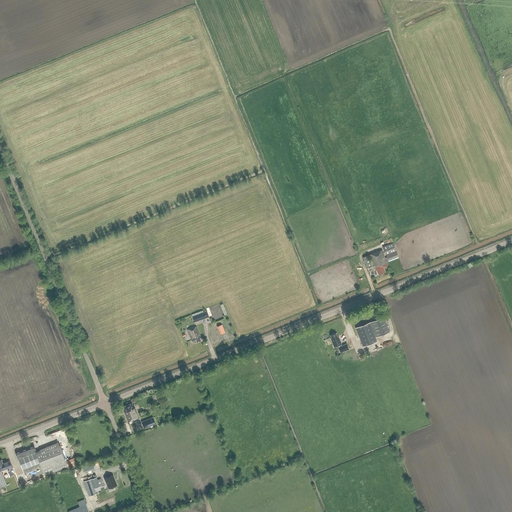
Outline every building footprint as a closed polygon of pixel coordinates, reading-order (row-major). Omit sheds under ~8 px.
[(384,269),(389,267),(387,263),(399,258),(394,244),(383,248),(387,259),(386,259),(382,251),(369,256),(375,270),(376,269),(378,275),(385,272),(384,269)] [(367,255),(362,257),(366,267),(371,265),(367,255)] [(207,311),(192,317),(194,322),(209,317),(207,311)] [(384,317),(370,322),(376,337),(389,332),(384,317)] [(370,322),(356,327),(364,346),(377,341),(370,322)] [(197,328),(188,331),(193,342),(196,341),(197,343),(200,342),(199,339),(201,338),(197,328)] [(338,339),(336,333),(330,336),(331,338),(330,339),(334,347),(335,347),(336,348),(338,347),(340,353),(349,349),(347,343),(341,346),(341,345),(341,344),(339,338),(338,339)] [(127,423),(138,419),(133,406),(132,407),(131,404),(123,407),(125,413),(124,413),(127,423)] [(144,428),(155,424),(153,417),(146,420),(147,423),(143,425),(144,428)] [(39,468),(37,464),(40,463),(45,476),(67,467),(58,443),(40,450),(40,451),(36,452),(19,459),(21,466),(16,469),(18,474),(23,471),(24,473),(39,468)] [(32,447),(31,446),(21,451),(16,452),(17,453),(16,453),(19,459),(36,452),(33,447),(32,447)] [(75,457),(65,461),(67,467),(68,468),(77,465),(75,457)] [(7,486),(1,471),(9,468),(9,469),(12,468),(11,467),(12,467),(10,461),(3,464),(1,460),(0,460),(0,486),(1,488),(7,486)] [(82,466),(84,472),(94,469),(92,463),(82,466)] [(107,486),(109,485),(110,487),(117,485),(113,475),(106,478),(107,480),(105,481),(107,486)] [(89,497),(96,494),(94,488),(103,485),(101,479),(97,480),(96,477),(84,481),(89,497)]
